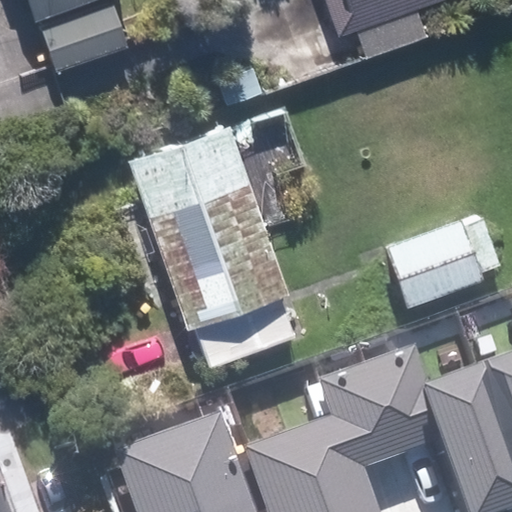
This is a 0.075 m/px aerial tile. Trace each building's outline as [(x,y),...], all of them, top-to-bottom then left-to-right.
[(11,0),(20,23),(81,0),(11,0)] [(409,0),(332,0),(341,24),(409,0)] [(102,3),(33,27),(49,73),(118,49),(102,3)] [(211,119),(112,154),(172,323),(179,320),(195,366),(281,335),(266,292),(272,289),(211,119)] [(467,270),(490,262),(472,213),(451,221),(448,214),(370,240),(392,304),(469,277),(467,270)] [(511,287),(491,295),(509,345),(467,363),(511,480),(511,287)] [(233,439),(261,511),(373,511),(354,461),(432,431),(463,511),(511,493),(511,480),(467,363),(425,379),(406,329),(307,367),(321,405),(233,439)] [(107,446),(130,511),(245,511),(208,410),(107,446)]
